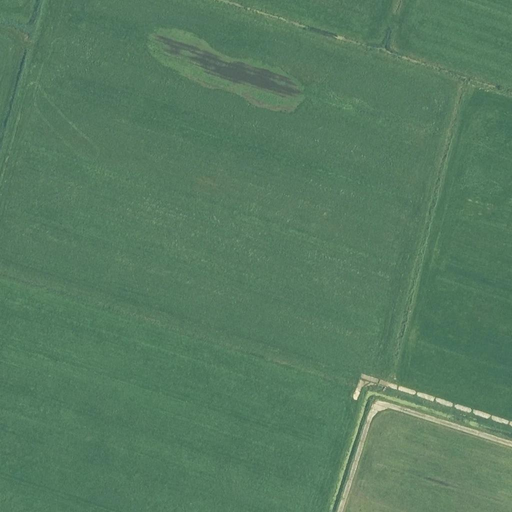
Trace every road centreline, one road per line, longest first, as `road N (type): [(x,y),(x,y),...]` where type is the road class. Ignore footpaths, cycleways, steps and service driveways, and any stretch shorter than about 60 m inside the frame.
road 1 (track): [(338,511),(379,407),(511,445)]
road 2 (track): [(353,396),(363,378),(511,425)]
